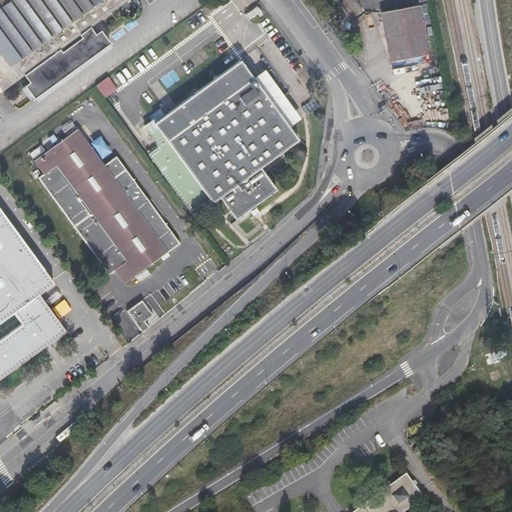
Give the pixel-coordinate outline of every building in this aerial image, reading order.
[(95,34),(91,29),(81,37),(66,47),(64,44),(78,34),(89,26),(109,12),(125,0),(0,0),(0,87),(1,89),(23,74),(28,81),(24,85),(34,97),(109,43),(99,30),(95,34)] [(134,9),(128,0),(125,0),(109,12),(115,20),(125,12),(127,14),(134,9)] [(381,14),(389,62),(427,55),(418,6),(381,14)] [(91,29),(89,26),(78,34),(81,37),(91,29)] [(297,141),(287,128),(250,78),(238,61),(153,123),(157,128),(150,133),(159,145),(148,153),(192,215),(210,202),(211,202),(218,197),(234,220),(275,191),(259,169),(297,141)] [(263,69),(250,78),(287,128),(300,119),(263,69)] [(97,84),(105,96),(117,88),(109,76),(97,84)] [(112,270),(121,282),(146,263),(148,266),(178,243),(115,156),(104,165),(77,128),(33,159),(42,172),(35,177),(106,274),(112,270)] [(0,380),(66,332),(40,295),(53,286),(0,211),(0,380)] [(140,333),(147,327),(142,321),(150,315),(139,300),(124,312),(140,333)] [(403,511),(423,497),(405,473),(366,502),(352,511),(403,511)]
